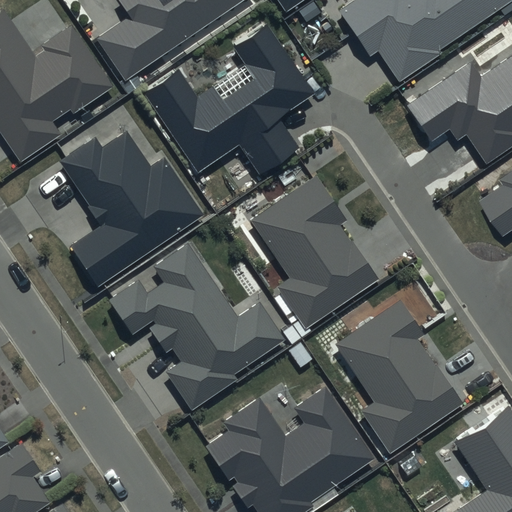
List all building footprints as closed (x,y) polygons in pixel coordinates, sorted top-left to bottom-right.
[(117,0),(129,16),(96,39),(126,82),(245,0),(117,0)] [(277,0),(286,12),(302,0),(277,0)] [(511,0),(354,0),(339,11),(370,56),(377,51),(398,82),(440,53),(439,51),(511,0)] [(4,10),(0,12),(0,131),(21,161),(59,135),(50,122),(70,109),(73,114),(114,86),(71,24),(40,45),(43,50),(35,56),(4,10)] [(314,93),(265,21),(230,45),(254,78),(222,100),(212,87),(198,96),(178,67),(142,92),(198,172),(239,144),(260,175),(298,148),(277,118),(314,93)] [(511,56),(482,77),(471,61),(405,106),(431,143),(449,131),(457,141),(466,135),(486,165),(511,146),(511,56)] [(94,136),(59,161),(103,224),(72,246),(99,285),(204,213),(165,157),(151,166),(126,130),(101,146),(94,136)] [(503,185),(479,201),(503,236),(511,229),(511,170),(498,179),(503,185)] [(349,220),(318,174),(250,220),(290,279),(278,287),(306,326),(377,277),(341,225),(349,220)] [(187,244),(153,266),(164,282),(147,293),(138,280),(109,300),(132,335),(153,321),(155,324),(150,328),(166,352),(171,348),(181,362),(166,372),(192,410),(238,378),(235,374),(286,339),(260,302),(237,318),(187,244)] [(425,334),(400,298),(333,345),(374,403),(362,412),(390,452),(462,402),(418,339),(425,334)] [(370,451),(320,377),(290,398),(301,414),(282,427),(256,388),(220,413),(226,422),(199,441),(222,474),(230,468),(233,473),(224,479),(239,501),(248,496),(258,511),(289,511),(310,498),(307,494),(370,451)] [(511,511),(511,409),(508,404),(454,440),(488,490),(458,511),(511,511)] [(17,435),(0,446),(0,511),(18,511),(46,493),(29,468),(36,463),(17,435)] [(67,511),(57,496),(33,511),(67,511)]
